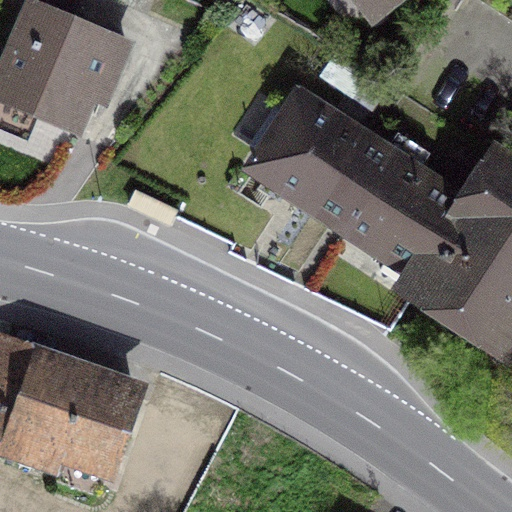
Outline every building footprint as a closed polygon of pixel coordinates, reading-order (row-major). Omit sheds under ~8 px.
[(404,0),(339,0),(366,32),(404,0)] [(126,47),(20,7),(0,62),(0,112),(73,139),(85,107),(102,113),(126,47)] [(271,188),(315,215),(359,142),(264,85),(220,158),(271,188)] [(474,211),(359,142),(315,215),(381,254),(431,284),(474,211)] [(474,211),(431,284),(423,299),(498,344),(511,319),(511,174),(499,167),(474,211)] [(139,184),(128,205),(168,226),(179,205),(139,184)] [(128,398),(0,357),(0,457),(98,490),(128,398)]
